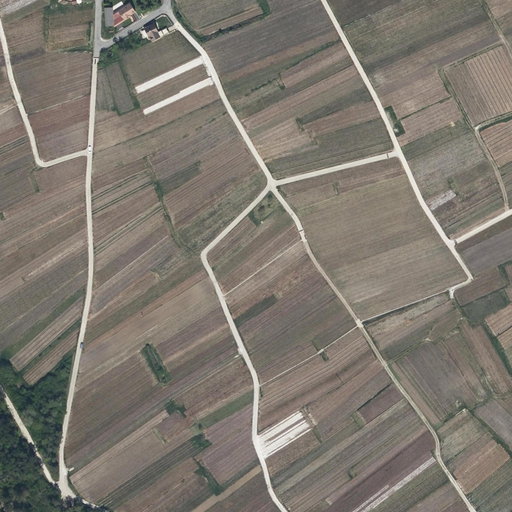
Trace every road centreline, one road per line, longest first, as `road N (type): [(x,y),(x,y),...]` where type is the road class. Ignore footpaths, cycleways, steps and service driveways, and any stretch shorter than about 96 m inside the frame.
road 1 (track): [(324,0),(401,152),(274,184),(206,253),(258,380),(255,439),(287,511)]
road 2 (track): [(163,9),(201,52),(309,252),(429,426),(439,459),(474,511)]
road 3 (track): [(98,45),(88,183),(92,275),(63,442),(63,485),(75,498)]
road 4 (track): [(90,153),(43,165),(0,31)]
road 5 (track): [(511,212),(448,244),(401,152)]
road 6 (residential): [(98,0),(98,45),(166,0)]
